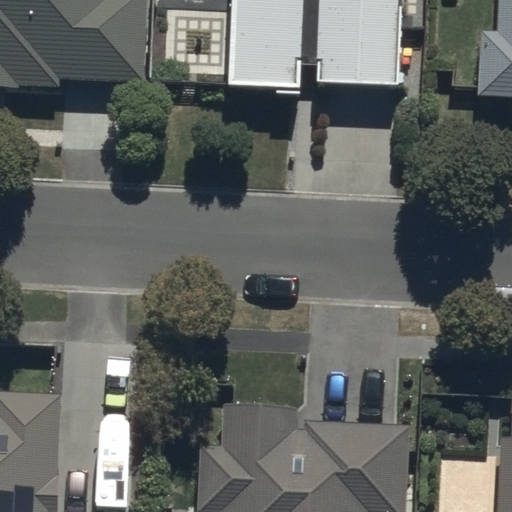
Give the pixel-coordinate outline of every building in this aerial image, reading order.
[(0,0),(0,82),(148,90),(152,0),(0,0)] [(233,0),(227,100),(395,103),(401,0),(233,0)] [(511,0),(498,0),(497,36),(480,35),(477,102),(511,103),(511,0)] [(0,511),(58,511),(66,409),(0,404),(0,511)] [(407,511),(410,432),(298,428),(298,413),(222,410),(220,452),(199,452),(197,511),(407,511)] [(511,511),(511,442),(497,442),(495,511),(511,511)]
